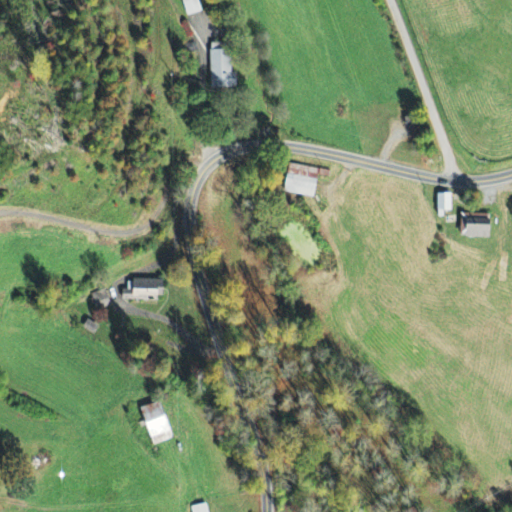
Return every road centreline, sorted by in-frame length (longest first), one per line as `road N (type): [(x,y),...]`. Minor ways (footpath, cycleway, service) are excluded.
road 1 (tertiary): [(267,511),(259,453),(189,230),(201,171),(230,150),(278,144),(456,181),(511,172)]
road 2 (residential): [(456,181),(390,0)]
